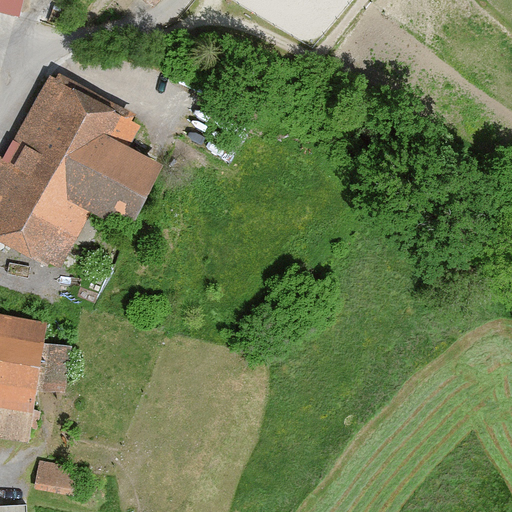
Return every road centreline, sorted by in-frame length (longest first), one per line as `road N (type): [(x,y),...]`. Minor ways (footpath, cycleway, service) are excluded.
road 1 (unknown): [(511,226),(393,134),(243,56),(171,33)]
road 2 (track): [(150,20),(171,33),(185,22),(228,19),(313,55),(366,0)]
road 3 (residential): [(179,0),(158,17),(43,53),(0,104)]
